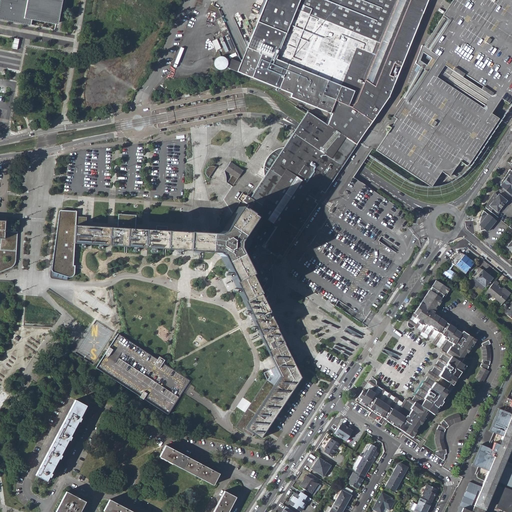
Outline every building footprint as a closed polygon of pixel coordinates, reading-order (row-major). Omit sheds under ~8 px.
[(0,0),(0,19),(31,25),(32,19),(56,24),(60,0),(0,0)] [(314,201),(316,199),(314,198),(319,191),(320,192),(322,190),(325,192),(359,141),(366,132),(373,121),(380,109),(385,103),(389,96),(394,85),(396,78),(399,72),(402,66),(403,63),(407,52),(415,32),(417,29),(423,13),(426,7),(428,1),(428,0),(266,0),(241,63),(237,72),(292,95),(290,98),(333,115),(330,120),(329,125),(311,113),(309,112),(285,148),(280,149),(275,151),(271,154),(268,158),(266,163),(264,168),(264,170),(264,173),(265,178),(251,199),(246,196),(243,201),(249,206),(248,207),(245,211),(243,210),(238,208),(222,233),(223,233),(221,236),(226,240),(225,241),(228,242),(229,243),(229,245),(229,248),(237,248),(230,252),(238,268),(244,265),(246,268),(240,271),(243,278),(249,290),(248,290),(256,306),(264,302),(267,298),(270,293),(271,288),(272,284),(272,281),(273,277),(272,274),(272,272),(271,269),(270,267),(272,264),(277,258),(281,261),(316,210),(314,209),(318,203),(314,201)] [(511,0),(451,0),(421,46),(415,64),(418,68),(391,115),(395,118),(374,151),(430,187),(434,187),(440,186),(450,183),(456,180),(460,176),(465,172),(511,99),(511,0)] [(216,68),(218,70),(221,70),(223,70),(225,68),(227,66),(228,64),(227,61),(226,59),(224,57),(221,57),(219,57),(216,58),(215,60),(214,63),(214,66),(216,68)] [(227,69),(237,72),(241,63),(231,59),(227,69)] [(228,183),(233,187),(243,171),(232,163),(226,172),(233,176),(228,183)] [(208,176),(209,178),(216,168),(214,167),(211,168),(209,169),(208,171),(208,173),(208,176)] [(511,191),(511,171),(509,169),(499,181),(500,183),(500,186),(510,194),(511,191)] [(319,191),(314,198),(316,199),(319,201),(321,198),(324,194),(320,192),(319,191)] [(506,201),(498,194),(497,196),(494,193),(485,207),(495,215),(496,216),(499,212),(498,211),(506,201)] [(300,377),(264,302),(237,248),(236,242),(253,217),(248,214),(249,213),(245,211),(243,210),(238,208),(222,233),(214,234),(146,230),(135,230),(117,229),(110,228),(107,228),(89,227),(86,227),(86,226),(75,225),(74,242),(216,250),(221,254),(281,376),(275,385),(267,380),(236,426),(249,435),(252,433),(259,437),(300,377)] [(74,243),(74,242),(75,225),(86,226),(86,217),(76,217),(76,211),(61,210),(60,211),(59,211),(59,213),(51,268),(52,270),(52,271),(53,272),(68,277),(69,277),(71,277),(73,276),(74,275),(74,273),(75,265),(73,265),(74,243)] [(495,220),(482,210),(480,214),(479,219),(479,224),(478,225),(479,225),(479,230),(484,229),(486,231),(495,220)] [(118,219),(117,229),(135,230),(135,223),(136,215),(118,214),(118,219)] [(0,237),(1,237),(0,247),(0,272),(11,268),(13,266),(15,264),(16,262),(16,259),(17,232),(5,231),(5,222),(0,221),(0,237)] [(449,262),(450,263),(453,266),(464,275),(473,264),(463,256),(461,255),(460,255),(456,256),(454,257),(452,258),(449,262)] [(272,264),(277,267),(279,264),(281,261),(277,258),(272,264)] [(478,269),(472,277),(484,288),(491,279),(478,269)] [(490,294),(502,304),(511,293),(503,287),(502,290),(497,286),(499,284),(495,281),(484,295),(488,298),(490,294)] [(366,405),(365,406),(371,410),(372,409),(379,413),(378,415),(381,417),(382,416),(385,418),(387,415),(390,417),(388,420),(395,424),(394,426),(398,428),(399,426),(405,430),(404,432),(409,435),(411,433),(413,434),(416,431),(415,430),(419,424),(420,424),(423,420),(422,419),(423,417),(422,416),(424,412),(426,410),(427,411),(433,415),(436,410),(434,410),(437,405),(439,405),(441,401),(440,401),(439,400),(443,393),(445,390),(442,389),(443,388),(446,383),(446,382),(449,384),(451,382),(454,378),(458,372),(459,372),(462,368),(461,367),(463,364),(461,363),(459,362),(463,355),(466,352),(467,353),(470,349),(468,348),(471,343),(473,344),(476,340),(465,332),(462,336),(453,330),(454,330),(447,325),(448,325),(444,322),(444,323),(431,314),(432,313),(433,312),(435,309),(434,308),(436,305),(437,306),(440,302),(439,301),(444,293),(446,294),(448,290),(436,282),(434,285),(434,287),(432,287),(432,288),(431,288),(426,295),(429,297),(428,298),(426,298),(410,322),(431,336),(434,332),(436,334),(434,338),(437,340),(436,343),(445,349),(444,351),(446,353),(445,354),(450,358),(449,360),(447,358),(445,360),(444,359),(443,360),(442,360),(434,370),(436,371),(435,373),(437,374),(436,375),(438,376),(433,383),(431,381),(431,383),(429,382),(428,383),(427,382),(409,408),(406,406),(404,408),(400,405),(398,408),(397,407),(395,411),(392,409),(396,403),(370,385),(361,399),(360,400),(363,403),(366,405)] [(392,409),(395,411),(397,407),(398,408),(400,405),(404,408),(406,406),(409,408),(427,382),(428,383),(429,382),(431,383),(431,381),(433,383),(438,376),(436,375),(437,374),(435,373),(436,371),(434,370),(442,360),(443,360),(444,359),(445,360),(447,358),(449,360),(450,358),(445,354),(446,353),(444,351),(445,349),(436,343),(437,340),(434,338),(436,334),(434,332),(431,336),(410,322),(426,298),(428,298),(429,297),(426,295),(431,288),(407,324),(406,325),(406,326),(407,327),(407,328),(408,329),(409,329),(410,329),(412,328),(413,328),(432,341),(430,344),(441,351),(439,353),(441,354),(429,372),(427,371),(424,375),(426,377),(410,400),(408,399),(406,402),(404,400),(402,403),(374,385),(377,381),(371,376),(357,397),(361,399),(370,385),(396,403),(392,409)] [(431,314),(444,323),(444,322),(445,322),(432,313),(431,314)] [(118,333),(96,368),(167,414),(183,390),(190,380),(165,364),(163,363),(164,360),(159,356),(157,359),(118,333)] [(482,360),(482,362),(489,365),(489,363),(490,360),(490,357),(491,354),(490,351),(490,348),(489,345),(491,344),(489,340),(481,344),(482,347),(481,348),(482,350),(482,352),(482,355),(482,357),(482,360)] [(481,368),(475,380),(481,383),(488,372),(486,370),(488,367),(481,364),(479,367),(481,368)] [(443,388),(448,391),(451,387),(446,383),(443,388)] [(473,507),(471,511),(473,511),(483,511),(511,445),(511,399),(507,397),(503,404),(511,407),(511,412),(506,427),(504,426),(498,442),(494,444),(487,460),(492,461),(473,507)] [(35,475),(46,481),(49,476),(50,477),(52,473),(51,473),(59,458),(60,458),(62,455),(60,454),(68,439),(70,440),(71,437),(70,436),(78,421),(79,421),(81,418),(80,417),(86,406),(75,400),(35,475)] [(441,420),(438,422),(445,426),(449,423),(453,421),(455,420),(458,420),(460,419),(457,412),(454,412),(452,413),(450,413),(448,414),(446,416),(443,417),(441,420)] [(384,419),(394,426),(395,424),(388,420),(390,417),(387,415),(385,418),(384,419)] [(338,425),(333,433),(345,441),(352,430),(340,423),(339,426),(338,425)] [(434,451),(433,453),(442,460),(444,457),(444,452),(445,452),(445,448),(444,446),(443,442),(442,439),(442,437),(442,434),(443,432),(443,430),(444,428),(437,425),(436,428),(434,433),(434,436),(434,440),(435,443),(437,451),(434,451)] [(325,449),(324,452),(332,457),(340,445),(330,438),(324,448),(325,449)] [(364,455),(363,457),(372,462),(377,452),(376,451),(375,447),(376,446),(371,443),(367,450),(366,449),(363,454),(364,455)] [(159,457),(213,485),(219,473),(165,445),(159,457)] [(318,457),(310,469),(322,477),(330,465),(318,457)] [(352,466),(351,468),(355,470),(364,476),(372,462),(363,457),(362,457),(358,462),(355,468),(352,466)] [(396,466),(392,473),(393,474),(401,479),(406,468),(399,463),(397,466),(396,466)] [(511,468),(505,466),(499,481),(511,486),(511,485),(511,468)] [(357,489),(364,476),(355,470),(354,472),(352,472),(346,482),(357,489)] [(388,480),(384,487),(394,492),(401,479),(393,474),(389,480),(388,480)] [(306,476),(300,486),(312,494),(318,484),(306,476)] [(321,485),(318,484),(312,494),(314,495),(321,485)] [(423,495),(421,498),(430,503),(437,489),(427,484),(422,494),(423,495)] [(511,511),(511,489),(503,486),(495,505),(499,507),(511,511)] [(341,489),(334,501),(344,507),(348,500),(347,499),(349,494),(341,489)] [(55,511),(79,511),(85,501),(66,491),(55,511)] [(103,511),(106,511),(227,511),(236,497),(224,491),(212,511),(134,511),(109,499),(103,511)] [(295,493),(289,503),(300,510),(306,501),(304,499),(305,498),(310,501),(311,499),(301,492),(299,495),(295,493)] [(381,492),(375,503),(384,508),(389,511),(394,502),(389,499),(390,498),(381,492)] [(415,511),(425,511),(430,503),(421,498),(420,498),(414,511),(415,511)] [(340,511),(344,507),(334,501),(328,511),(340,511)] [(377,511),(382,511),(384,508),(375,503),(372,509),(377,511)]
